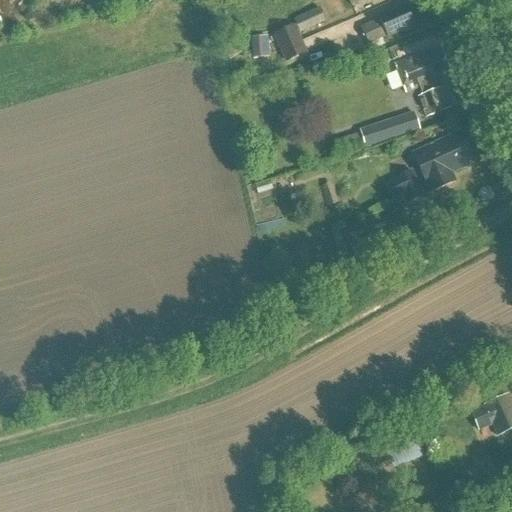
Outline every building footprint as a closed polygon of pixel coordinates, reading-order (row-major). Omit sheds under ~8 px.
[(384,38),(413,25),(404,6),(359,27),(366,43),(383,35),(384,38)] [(326,23),(319,9),(294,20),(300,34),(326,23)] [(295,25),(272,36),(285,63),(307,53),(295,25)] [(266,38),(251,39),(252,61),(268,60),(266,38)] [(436,91),(434,86),(449,80),(438,51),(425,57),(426,60),(417,63),(416,60),(395,68),(404,92),(418,87),(422,96),(417,98),(425,118),(448,109),(440,89),(436,91)] [(405,116),(360,131),(365,149),(412,135),(405,116)] [(470,158),(459,133),(411,155),(429,194),(454,182),(450,174),(468,166),(465,161),(470,158)] [(413,172),(383,184),(394,210),(424,198),(413,172)] [(337,204),(330,184),(320,188),(326,208),(337,204)] [(511,404),(508,395),(469,413),(478,433),(491,428),(496,439),(511,432),(511,404)]
